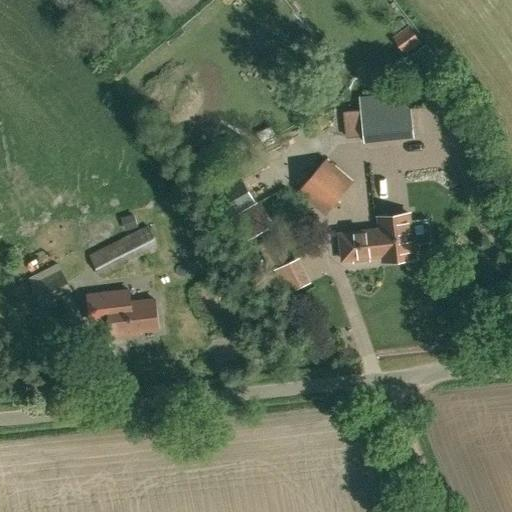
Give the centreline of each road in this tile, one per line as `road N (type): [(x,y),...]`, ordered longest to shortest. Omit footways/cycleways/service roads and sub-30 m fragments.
road 1 (unclassified): [(395,381),(0,417)]
road 2 (unclassified): [(451,511),(395,381)]
